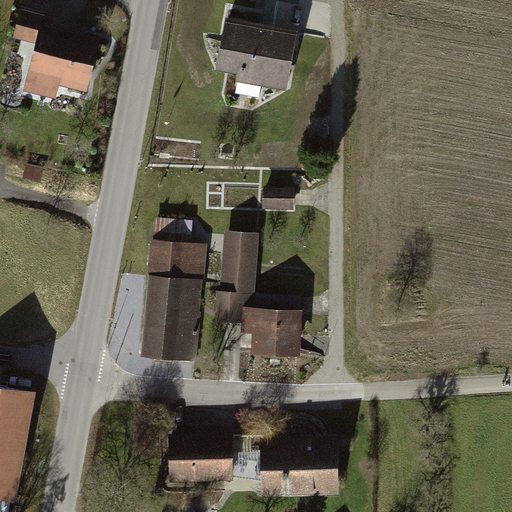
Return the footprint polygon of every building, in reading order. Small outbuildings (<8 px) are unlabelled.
[(50,12),(23,5),(15,35),(37,40),(25,88),(56,96),(59,81),(87,88),(101,34),(47,21),(50,12)] [(296,29),(226,17),(218,67),(288,78),(296,29)] [(295,186),(264,185),(264,206),(295,206),(295,186)] [(154,216),(141,350),(189,355),(202,221),(154,216)] [(222,290),(219,290),(218,318),(241,319),(242,302),(255,302),(260,231),(227,229),(222,290)] [(305,303),(305,293),(260,292),(260,302),(305,303)] [(245,306),(245,330),(255,330),(254,349),(300,350),(301,308),(245,306)] [(0,494),(11,497),(28,397),(0,391),(0,494)] [(233,430),(170,433),(171,480),(234,478),(233,430)] [(263,495),(339,492),(338,434),(261,437),(263,495)]
